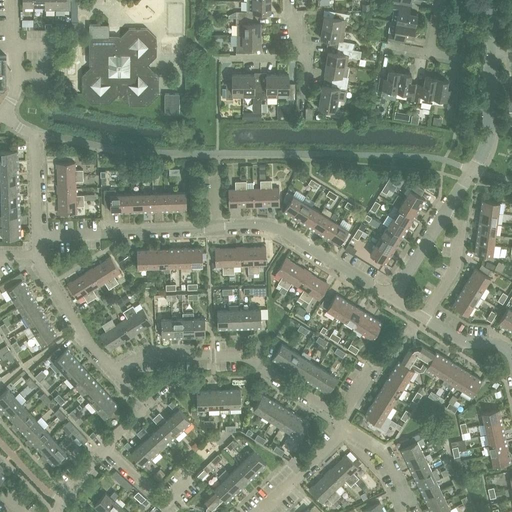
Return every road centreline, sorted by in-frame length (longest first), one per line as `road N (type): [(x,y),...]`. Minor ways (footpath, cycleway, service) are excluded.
road 1 (residential): [(218,226),(274,227),(391,298)]
road 2 (residential): [(36,235),(218,226)]
road 3 (residential): [(444,213),(485,153),(488,51)]
road 4 (residential): [(251,362),(238,355),(139,356),(115,371)]
road 5 (residential): [(115,371),(86,340),(37,255)]
road 6 (residential): [(36,235),(33,134),(2,116)]
road 7 (residential): [(423,317),(454,267),(460,223),(444,213)]
